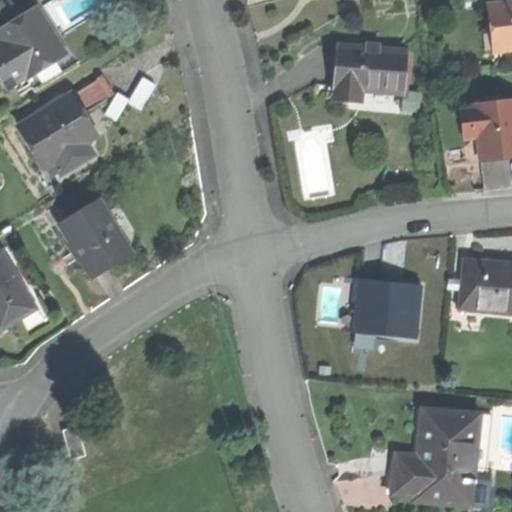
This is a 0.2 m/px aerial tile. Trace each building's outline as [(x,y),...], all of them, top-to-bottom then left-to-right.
[(511,2),(490,5),(494,31),(501,30),(504,49),(511,48),(511,2)] [(26,79),(64,55),(49,31),(35,9),(10,25),(8,22),(0,26),(0,41),(1,42),(0,42),(0,83),(4,89),(24,76),(26,79)] [(336,75),(335,98),(361,99),(361,89),(403,91),(405,50),(337,47),(336,75)] [(104,76),(76,90),(85,108),(113,94),(104,76)] [(17,126),(42,167),(50,162),(85,140),(92,136),(80,116),(67,95),(17,126)] [(511,100),(469,104),(471,126),(479,126),(481,155),(511,152),(511,100)] [(466,156),(481,155),(479,126),(471,126),(469,104),(462,105),(466,156)] [(94,154),(85,140),(50,162),(59,176),(94,154)] [(511,157),(511,152),(481,155),(482,160),(502,159),(511,157)] [(58,227),(89,278),(108,267),(128,255),(98,203),(58,227)] [(0,327),(32,308),(0,253),(0,327)] [(465,258),(460,307),(511,312),(511,262),(495,261),(465,258)] [(393,283),(361,280),(357,331),(419,336),(424,285),(393,283)] [(351,334),(351,346),(373,347),(373,335),(351,334)] [(415,502),(466,506),(468,482),(477,483),(483,412),(424,408),(421,444),(419,470),(396,468),(394,495),(416,497),(415,502)] [(493,413),(483,412),(477,483),(468,482),(466,506),(491,508),(493,479),(488,479),(493,413)] [(63,429),(72,459),(86,454),(77,425),(63,429)]
